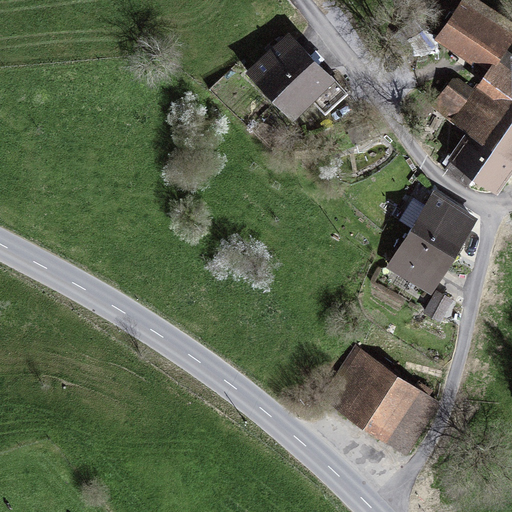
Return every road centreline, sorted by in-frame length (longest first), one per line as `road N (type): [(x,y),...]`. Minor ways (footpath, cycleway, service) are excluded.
road 1 (tertiary): [(0,257),(261,401),(376,511)]
road 2 (track): [(416,511),(458,376),(492,221),(511,205)]
road 3 (track): [(492,221),(427,167),(346,66)]
road 4 (track): [(303,0),(346,66),(386,84),(410,77)]
